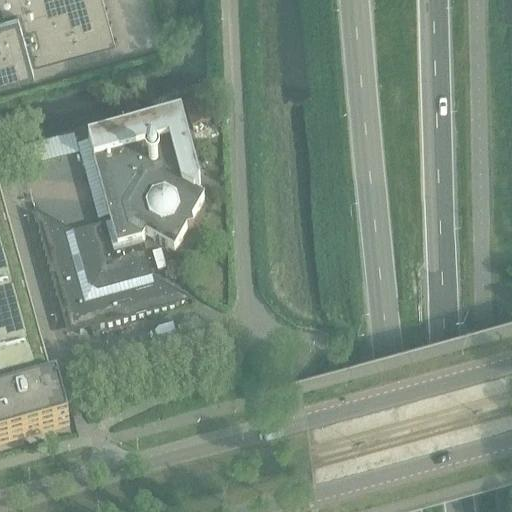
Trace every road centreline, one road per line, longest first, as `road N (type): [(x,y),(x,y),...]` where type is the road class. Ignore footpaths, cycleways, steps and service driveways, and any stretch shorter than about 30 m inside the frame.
road 1 (tertiary): [(511,364),(0,505)]
road 2 (primary): [(353,0),(405,511)]
road 3 (primary): [(458,511),(440,291),(431,0)]
road 4 (residential): [(0,188),(15,198),(66,378),(230,327)]
road 5 (tertiary): [(243,511),(511,437)]
